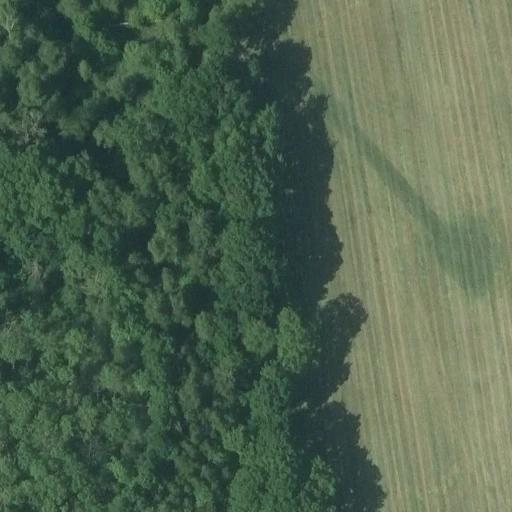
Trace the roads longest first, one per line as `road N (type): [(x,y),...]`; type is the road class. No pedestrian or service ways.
road 1 (track): [(221,0),(296,511)]
road 2 (track): [(0,222),(231,70)]
